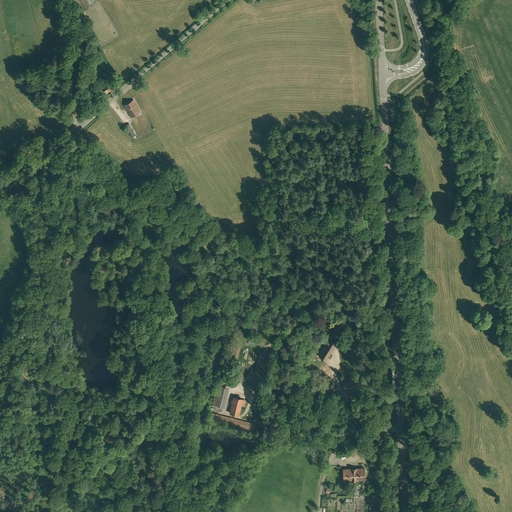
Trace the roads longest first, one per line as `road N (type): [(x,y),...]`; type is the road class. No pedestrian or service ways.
road 1 (secondary): [(405,511),(382,73)]
road 2 (track): [(185,511),(150,398),(146,241),(130,208),(84,157),(75,130)]
road 3 (track): [(368,433),(286,406),(310,292),(303,272),(132,212)]
road 4 (unclassified): [(81,125),(226,0)]
road 5 (track): [(318,511),(338,447),(401,429)]
road 6 (unclassified): [(81,125),(62,0)]
